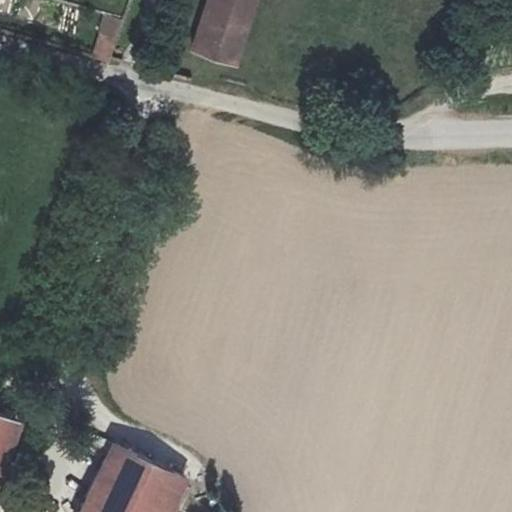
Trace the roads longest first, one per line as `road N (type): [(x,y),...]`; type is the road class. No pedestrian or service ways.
road 1 (unclassified): [(511,132),(403,138),(250,112),(0,42)]
road 2 (track): [(403,138),(447,101),(511,80)]
